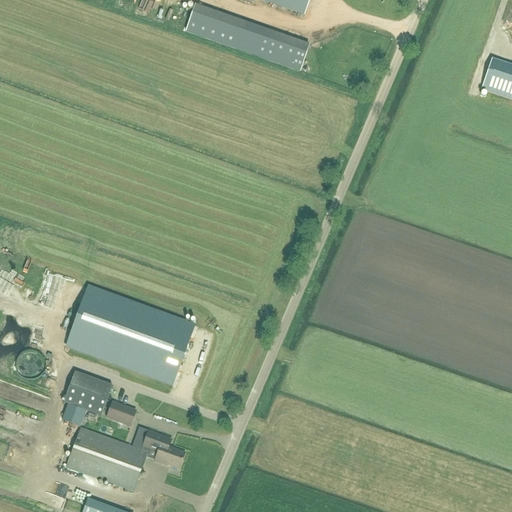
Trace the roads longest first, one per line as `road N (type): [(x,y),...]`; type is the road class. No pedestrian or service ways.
road 1 (unclassified): [(204,511),(422,0)]
road 2 (unknown): [(240,426),(78,361),(64,371),(39,446),(0,432)]
